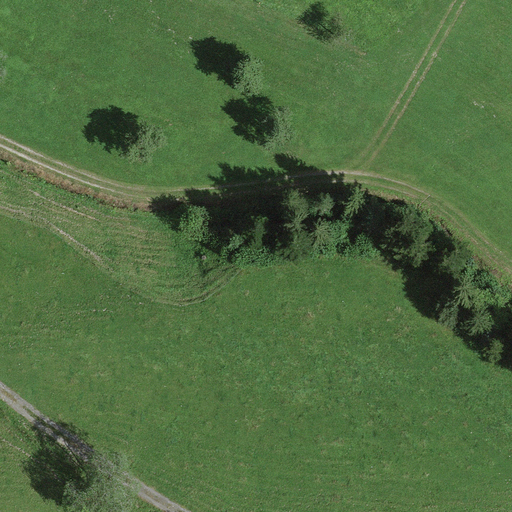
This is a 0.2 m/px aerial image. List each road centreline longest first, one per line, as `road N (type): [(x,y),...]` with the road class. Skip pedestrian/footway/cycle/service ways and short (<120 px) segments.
road 1 (track): [(511,259),(434,198),(401,184),(321,177),(144,193),(88,181),(0,139)]
road 2 (track): [(184,511),(0,384)]
